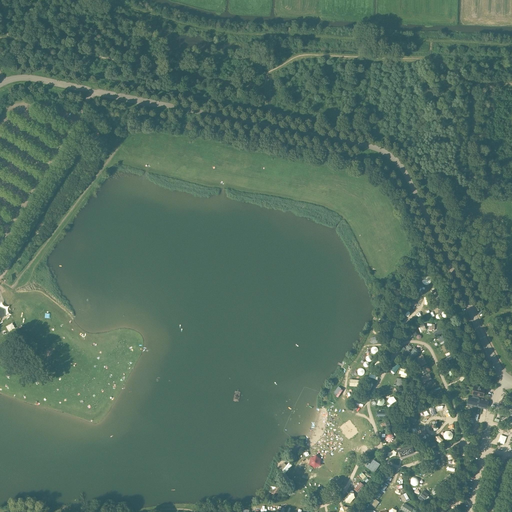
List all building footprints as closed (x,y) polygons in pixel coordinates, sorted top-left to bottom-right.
[(406,345),(403,351),(415,358),(418,352),(406,345)] [(421,357),(415,361),(418,366),(424,362),(421,357)] [(395,362),(390,370),(395,373),(400,366),(395,362)] [(425,389),(435,386),(432,379),(423,383),(425,389)] [(469,396),(467,405),(486,410),(488,401),(478,398),(478,396),(482,397),(484,389),(474,386),(472,395),(473,395),(472,397),(469,396)] [(444,431),(444,440),(451,440),(452,431),(444,431)] [(384,441),(392,442),(392,434),(385,433),(384,441)] [(500,435),(498,442),(504,444),(506,436),(500,435)] [(398,450),(401,458),(413,453),(411,446),(398,450)] [(367,468),(374,472),(380,464),(373,459),(367,468)] [(288,462),(281,471),(284,474),(292,465),(288,462)] [(409,480),(413,486),(419,482),(415,476),(409,480)] [(357,484),(353,492),(358,495),(363,487),(357,484)] [(399,496),(402,501),(409,498),(406,492),(399,496)] [(422,493),(418,497),(423,502),(427,498),(422,493)]
